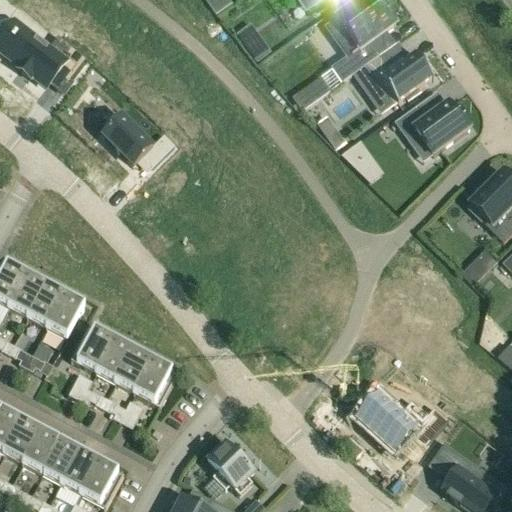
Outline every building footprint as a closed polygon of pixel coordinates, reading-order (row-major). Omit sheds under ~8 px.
[(90,0),(52,0),(51,2),(85,29),(101,9),(90,0)] [(299,0),(306,10),(320,0),(329,0),(336,9),(347,0),(299,0)] [(332,72),(342,86),(365,70),(379,60),(383,57),(375,44),(395,30),(374,0),(367,0),(349,13),(347,10),(330,22),(333,25),(330,27),(351,58),(332,72)] [(101,9),(85,29),(118,56),(135,36),(101,9)] [(24,33),(5,59),(20,71),(18,73),(30,82),(32,80),(46,91),(56,78),(68,87),(86,63),(72,52),(65,61),(51,50),(49,53),(24,33)] [(257,64),(267,57),(260,48),(250,55),(257,64)] [(365,70),(394,110),(397,107),(398,108),(399,108),(398,107),(406,101),(408,104),(420,96),(417,93),(432,83),(433,84),(434,83),(415,57),(414,58),(415,59),(410,62),(390,76),(379,60),(365,70)] [(308,93),(293,103),(301,115),(316,104),(308,93)] [(208,105),(189,123),(219,154),(238,136),(208,105)] [(470,133),(457,115),(455,117),(448,108),(426,123),(417,110),(394,126),(404,141),(414,134),(432,159),(470,133)] [(121,121),(102,140),(133,171),(142,162),(152,172),(174,150),(164,140),(152,152),(121,121)] [(336,135),(326,142),(337,157),(346,150),(336,135)] [(238,136),(219,154),(248,185),(267,168),(238,136)] [(359,159),(353,150),(341,159),(349,166),(359,159)] [(511,219),(508,215),(511,211),(511,184),(502,175),(493,185),(489,180),(476,193),(481,197),(467,211),(503,247),(511,238),(511,219)] [(192,196),(176,210),(179,213),(177,215),(189,229),(188,229),(196,239),(197,239),(208,252),(222,240),(233,254),(250,240),(237,225),(230,231),(200,195),(195,200),(192,196)] [(511,257),(502,268),(511,278),(511,257)] [(0,309),(8,314),(26,280),(1,266),(0,268),(0,309)] [(27,324),(45,290),(26,280),(8,314),(27,324)] [(422,281),(403,301),(436,333),(455,314),(422,281)] [(46,334),(65,300),(45,290),(27,324),(46,334)] [(65,300),(46,334),(66,345),(84,311),(65,300)] [(96,379),(114,345),(89,332),(71,365),(96,379)] [(115,389),(133,355),(114,345),(96,379),(115,389)] [(507,369),(511,374),(511,353),(508,351),(498,362),(507,369)] [(25,373),(32,361),(19,354),(15,362),(21,365),(19,369),(25,373)] [(134,399),(152,366),(133,355),(115,389),(134,399)] [(32,361),(25,373),(32,377),(35,373),(40,376),(45,368),(32,361)] [(152,366),(134,399),(159,413),(177,379),(152,366)] [(81,407),(88,394),(92,386),(79,379),(68,400),(81,407)] [(88,394),(81,407),(87,410),(90,406),(96,409),(101,401),(88,394)] [(378,399),(356,423),(395,458),(411,440),(424,452),(448,426),(434,413),(427,421),(411,406),(399,419),(378,399)] [(130,407),(126,415),(119,427),(132,434),(143,413),(130,407)] [(119,427),(126,415),(113,408),(109,416),(115,419),(113,424),(119,427)] [(0,457),(4,459),(22,426),(3,415),(0,420),(0,457)] [(23,470),(41,436),(22,426),(4,459),(23,470)] [(42,480),(60,446),(41,436),(23,470),(42,480)] [(61,490),(79,456),(60,446),(42,480),(61,490)] [(439,495),(446,500),(445,502),(446,503),(447,501),(462,511),(491,511),(487,509),(501,490),(478,474),(479,472),(474,469),(473,470),(446,451),(447,449),(444,447),(443,449),(444,449),(434,463),(456,479),(444,496),(441,494),(439,495)] [(221,490),(225,494),(229,490),(239,500),(252,488),(247,483),(253,478),(243,468),(239,463),(228,451),(225,449),(221,452),(209,463),(209,464),(206,467),(217,477),(213,481),(221,490)] [(80,500),(98,466),(79,456),(61,490),(80,500)] [(98,466),(80,500),(101,511),(106,511),(123,480),(98,466)] [(21,511),(24,511),(31,501),(18,494),(14,502),(19,505),(17,509),(21,511)] [(31,501),(24,511),(40,511),(43,507),(31,501)] [(226,511),(211,504),(206,511),(199,511),(182,502),(179,507),(176,511),(226,511)]
